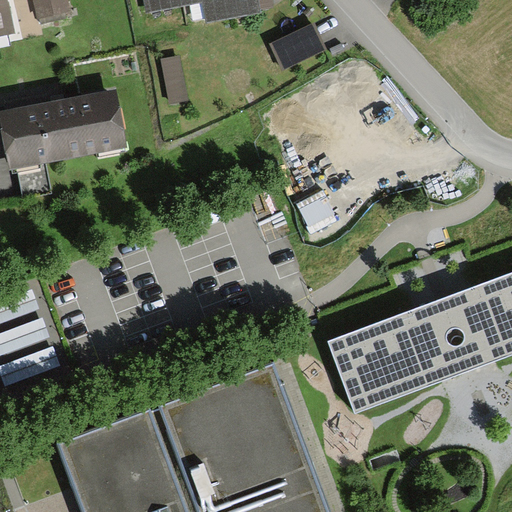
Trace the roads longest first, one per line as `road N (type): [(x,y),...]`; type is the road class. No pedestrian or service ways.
road 1 (secondary): [(0,345),(177,307),(423,215),(511,171)]
road 2 (residential): [(348,0),(473,141),(511,158)]
